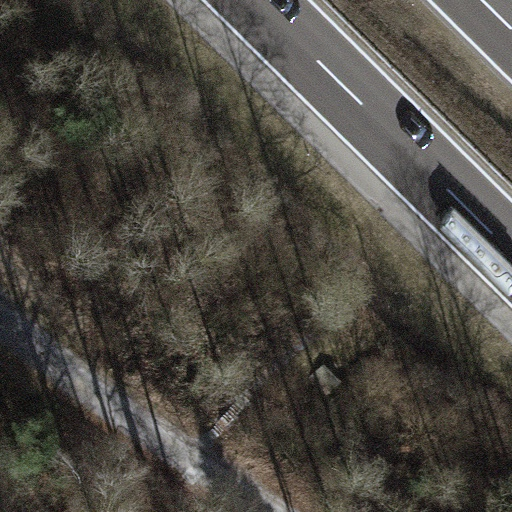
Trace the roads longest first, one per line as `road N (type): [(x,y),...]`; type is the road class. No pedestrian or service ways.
road 1 (motorway): [(253,0),(511,256)]
road 2 (track): [(0,327),(278,511)]
